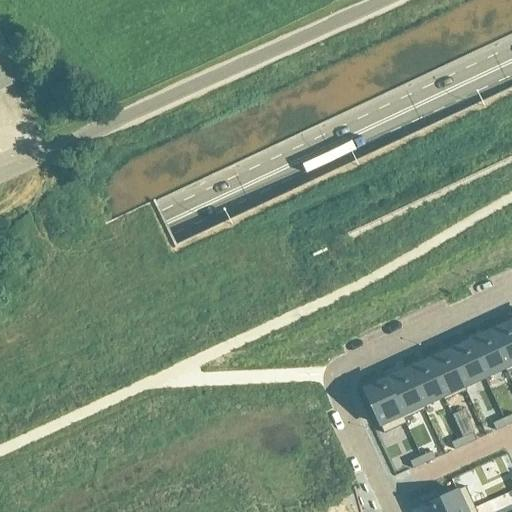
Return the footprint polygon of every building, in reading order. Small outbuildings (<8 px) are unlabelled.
[(0,90),(22,80),(0,33),(0,90)] [(511,329),(509,323),(488,333),(504,368),(503,368),(505,372),(511,369),(511,329)] [(488,333),(468,342),(484,377),(503,368),(504,368),(488,333)] [(468,342),(447,352),(463,387),(464,386),(484,377),(468,342)] [(447,352),(426,361),(442,396),(441,396),(443,401),(466,391),(464,386),(463,387),(447,352)] [(426,361),(406,371),(422,406),(422,405),(441,396),(442,396),(426,361)] [(406,371),(385,380),(403,419),(404,419),(424,409),(422,405),(422,406),(406,371)] [(385,380),(363,390),(383,434),(406,423),(404,419),(403,419),(385,380)] [(511,414),(503,418),(506,426),(511,423),(511,414)] [(503,418),(492,423),(495,431),(506,426),(503,418)] [(472,433),(461,438),(465,445),(476,440),(472,433)] [(461,438),(450,443),(454,450),(465,445),(461,438)] [(431,452),(420,457),(423,464),(434,459),(431,452)] [(420,457),(409,461),(412,469),(423,464),(420,457)] [(465,487),(421,507),(423,511),(466,511),(475,508),(465,487)]
